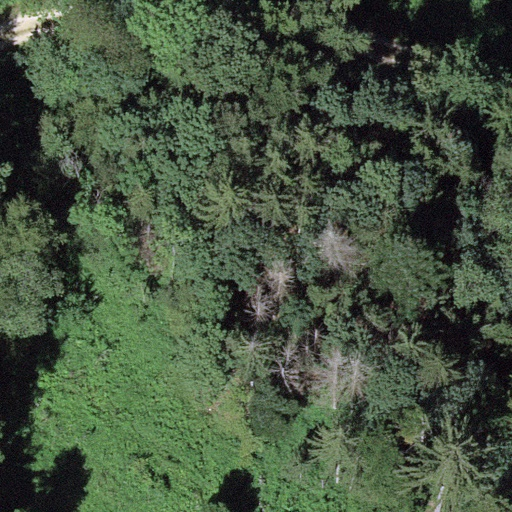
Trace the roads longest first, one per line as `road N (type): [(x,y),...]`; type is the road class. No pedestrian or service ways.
road 1 (track): [(511,92),(370,38),(228,0)]
road 2 (track): [(185,0),(120,4),(0,34)]
